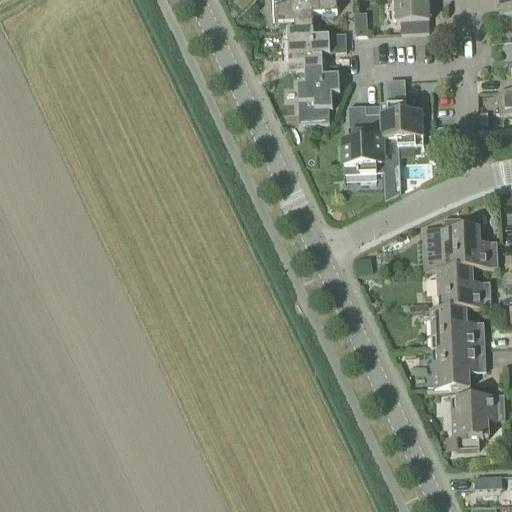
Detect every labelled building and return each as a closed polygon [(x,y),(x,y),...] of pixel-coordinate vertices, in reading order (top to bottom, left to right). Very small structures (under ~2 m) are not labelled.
[(273,0),(274,25),(278,25),(278,34),(294,34),(294,31),(312,30),(312,17),(337,16),(335,0),(273,0)] [(427,0),(398,0),(394,0),(394,7),(395,26),(400,26),(400,38),(428,37),(427,24),(428,24),(427,5),(427,0)] [(511,0),(499,0),(501,21),(511,20),(511,0)] [(295,48),(287,48),(288,74),(289,74),(304,73),(304,71),(322,71),(321,57),(346,56),(345,38),(313,39),(312,30),(294,31),(294,34),(295,48)] [(304,88),(296,88),(297,113),(298,128),(328,127),(328,112),(331,112),(331,96),(339,96),(338,78),(322,79),(322,71),(304,71),(304,73),(304,88)] [(387,110),(379,110),(380,120),(380,126),(381,143),(381,145),(382,145),(383,162),(398,161),(397,152),(423,150),(421,116),(406,117),(404,84),(386,85),(387,110)] [(511,94),(499,95),(500,118),(511,117),(511,94)] [(349,153),(342,153),(343,172),(358,171),(359,178),(384,176),(383,162),(382,145),(381,145),(381,143),(380,126),(380,120),(366,121),(366,112),(347,113),(349,153)] [(442,233),(432,233),(434,274),(435,274),(444,273),(472,272),(497,271),(496,246),(478,247),(478,231),(469,232),(468,222),(442,224),(442,233)] [(444,273),(435,274),(437,313),(437,314),(465,312),(465,313),(491,312),(489,286),(472,287),(472,272),(444,273)] [(437,313),(429,314),(431,354),(442,354),(484,352),(483,326),(466,327),(465,313),(465,312),(437,314),(437,313)] [(442,354),(431,354),(433,395),(469,393),(468,377),(485,376),(484,352),(442,354)] [(159,363),(125,379),(133,396),(144,391),(155,413),(178,401),(159,363)] [(59,401),(58,402),(59,403),(76,438),(94,429),(77,394),(60,403),(59,401)] [(450,402),(452,441),(451,441),(452,454),(478,453),(478,443),(483,443),(483,441),(488,441),(487,425),(504,425),(503,399),(450,402)] [(58,402),(41,410),(42,411),(58,446),(76,438),(59,403),(58,402)] [(25,418),(24,418),(24,420),(41,454),(58,446),(42,411),(41,410),(40,411),(41,412),(25,419),(25,418)] [(24,418),(6,427),(7,428),(24,463),(41,454),(24,420),(24,418)] [(0,457),(6,471),(24,463),(7,428),(6,427),(5,427),(6,428),(0,431),(0,457)] [(196,440),(160,457),(169,475),(203,459),(205,458),(196,440)] [(125,450),(117,453),(123,464),(130,461),(125,450)] [(203,459),(169,475),(177,493),(212,476),(213,476),(212,475),(211,475),(204,460),(205,459),(205,458),(203,459)] [(130,461),(123,464),(128,475),(135,472),(130,461)] [(212,476),(177,493),(186,510),(220,493),(221,493),(213,476),(212,476)] [(108,478),(97,483),(100,490),(111,485),(108,478)] [(97,483),(86,488),(89,495),(100,490),(97,483)] [(143,489),(136,492),(141,503),(148,500),(143,489)] [(220,493),(186,510),(186,511),(225,511),(228,511),(230,510),(229,509),(228,510),(221,494),(222,494),(221,493),(220,493)] [(73,494),(62,499),(66,506),(77,501),(73,494)] [(62,499),(51,504),(55,511),(66,506),(62,499)]
